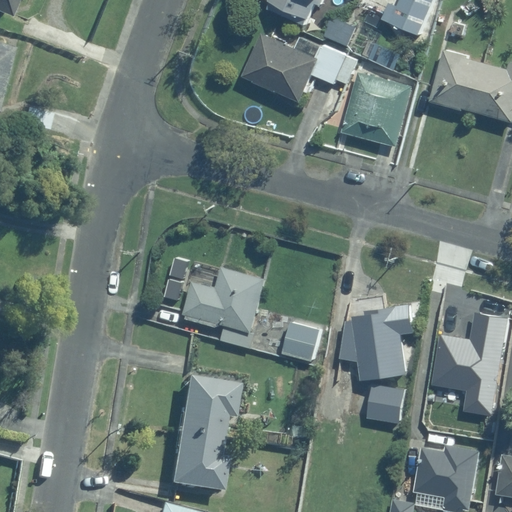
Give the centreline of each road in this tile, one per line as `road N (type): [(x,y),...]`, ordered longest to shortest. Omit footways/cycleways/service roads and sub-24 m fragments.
road 1 (residential): [(116,135),(511,245)]
road 2 (residential): [(48,511),(92,226),(116,135)]
road 3 (residential): [(116,135),(164,0)]
